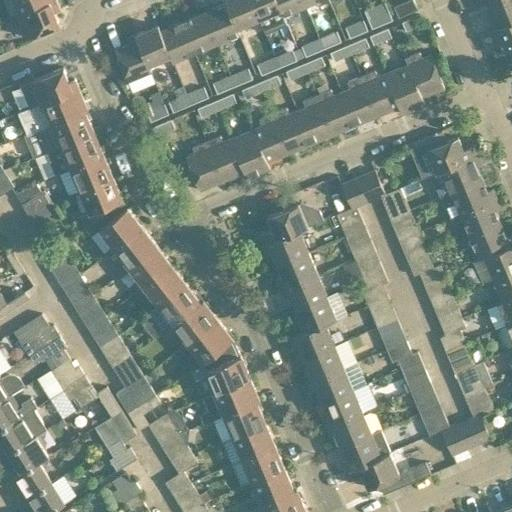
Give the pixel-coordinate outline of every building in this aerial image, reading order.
[(15,0),(20,12),(48,0),(15,0)] [(48,0),(20,12),(17,13),(27,36),(60,22),(54,9),(60,7),(57,0),(48,0)] [(225,0),(226,2),(205,11),(218,42),(240,33),(238,27),(226,0),(225,0)] [(251,0),(226,0),(238,27),(259,18),(251,0)] [(252,0),(259,18),(265,32),(287,23),(281,9),(282,9),(278,0),(252,0)] [(304,0),(278,0),(282,9),(284,14),(306,5),(304,0)] [(385,0),(375,5),(383,23),(393,19),(385,0)] [(405,0),(394,5),(399,16),(418,8),(414,0),(405,0)] [(495,27),(495,28),(511,20),(511,0),(498,0),(491,3),(500,25),(495,27)] [(375,5),(365,9),(372,27),(383,23),(375,5)] [(205,11),(182,20),(195,51),(218,42),(205,11)] [(403,21),(406,30),(424,22),(420,14),(403,21)] [(364,18),(346,26),(350,36),(368,29),(364,18)] [(159,24),(158,24),(173,60),(195,51),(182,20),(161,29),(159,24)] [(511,20),(495,28),(504,50),(511,46),(511,20)] [(158,24),(136,33),(151,70),(152,70),(149,64),(171,55),(173,61),(173,60),(158,24)] [(388,27),(370,35),(374,44),(392,37),(388,27)] [(337,30),(320,37),(324,47),(340,41),(341,40),(337,30)] [(151,70),(136,33),(127,37),(129,42),(116,48),(129,79),(151,70)] [(366,36),(348,44),(352,53),(370,46),(366,36)] [(320,37),(301,44),(306,55),(324,47),(320,37)] [(348,44),(330,51),(335,61),(352,53),(348,44)] [(293,48),(275,56),(279,66),(297,59),(293,48)] [(420,50),(406,56),(425,102),(426,102),(423,96),(445,87),(431,53),(422,57),(420,50)] [(322,55),(304,62),(308,72),(326,64),(322,55)] [(275,56),(257,63),(262,73),(279,66),(275,56)] [(408,63),(386,72),(400,105),(403,112),(425,102),(406,56),(405,57),(408,63)] [(304,62),(286,69),(290,78),(290,79),(308,72),(304,62)] [(31,80),(20,84),(30,107),(40,103),(79,86),(75,76),(69,79),(64,66),(31,80)] [(248,67),(231,74),(235,85),(253,77),(248,67)] [(375,69),(361,75),(378,115),(400,105),(386,72),(378,75),(375,69)] [(277,73),(260,81),(264,90),(278,84),(281,83),(277,73)] [(231,74),(213,81),(218,92),(235,85),(231,74)] [(350,87),(342,91),(356,124),(378,115),(361,75),(347,81),(350,87)] [(260,81),(242,88),(246,98),(264,90),(260,81)] [(204,85),(186,93),(191,103),(209,96),(204,85)] [(28,134),(37,130),(88,108),(79,86),(40,103),(30,107),(36,119),(26,124),(25,126),(28,134)] [(331,87),(317,93),(334,133),(356,124),(342,91),(334,94),(331,87)] [(233,92),(215,99),(220,109),(237,101),(233,92)] [(186,93),(169,100),(173,110),(191,103),(186,93)] [(306,106),(298,109),(312,142),(334,133),(317,93),(303,99),(306,106)] [(215,99),(198,107),(202,116),(220,109),(215,99)] [(147,110),(151,120),(169,113),(164,102),(147,110)] [(287,106),(273,112),(290,152),(312,142),(298,109),(290,113),(287,106)] [(47,152),(62,145),(95,132),(86,110),(89,109),(88,108),(37,130),(47,152)] [(262,124),(253,128),(270,167),(271,167),(268,161),(290,152),(273,112),(259,118),(262,124)] [(154,125),(157,134),(175,127),(171,118),(154,125)] [(253,128),(231,137),(248,177),(270,167),(253,128)] [(427,149),(436,171),(478,153),(474,144),(463,148),(458,136),(447,140),(443,130),(413,142),(415,145),(427,149)] [(104,154),(95,132),(62,145),(47,152),(56,174),(71,167),(104,154)] [(220,134),(207,140),(223,180),(245,170),(248,177),(231,137),(223,140),(220,134)] [(223,180),(207,140),(193,146),(195,152),(187,156),(201,189),(223,180)] [(436,171),(431,173),(440,195),(451,190),(482,177),(477,165),(482,163),(478,153),(442,168),(436,171)] [(71,167),(80,190),(113,176),(104,154),(71,167)] [(0,163),(0,190),(2,193),(14,185),(0,163)] [(372,199),(381,195),(386,192),(376,169),(362,174),(372,199)] [(113,176),(80,190),(89,211),(81,214),(86,226),(125,202),(113,176)] [(356,177),(343,183),(352,207),(357,205),(366,201),(356,177)] [(451,216),(460,213),(497,197),(493,188),(487,190),(482,177),(451,190),(456,203),(447,207),(451,216)] [(26,187),(16,192),(22,203),(42,190),(37,182),(26,187)] [(386,192),(381,195),(385,204),(405,195),(401,186),(386,192)] [(42,190),(22,203),(30,216),(53,202),(44,189),(42,190)] [(460,213),(469,235),(501,222),(496,209),(501,207),(497,197),(460,213)] [(30,216),(38,229),(61,215),(53,202),(30,216)] [(259,234),(263,244),(300,229),(324,219),(321,211),(316,209),(310,212),(307,205),(300,202),(267,216),(273,229),(259,234)] [(353,207),(337,213),(341,223),(361,214),(357,205),(353,207)] [(100,228),(114,247),(143,226),(128,206),(100,228)] [(415,220),(395,229),(399,238),(419,230),(415,220)] [(469,235),(479,257),(511,243),(511,233),(511,232),(506,234),(501,222),(469,235)] [(121,273),(129,266),(157,245),(143,226),(114,247),(106,254),(121,273)] [(272,252),(278,264),(309,251),(300,229),(263,244),(267,254),(272,252)] [(419,230),(399,238),(403,248),(423,240),(419,230)] [(372,241),(352,249),(356,258),(376,250),(372,241)] [(483,281),(494,277),(511,269),(511,243),(479,257),(479,258),(474,260),(483,281)] [(129,266),(144,285),(172,264),(157,245),(129,266)] [(25,271),(12,250),(6,253),(19,275),(25,271)] [(278,279),(282,288),(318,273),(309,251),(278,264),(283,277),(278,279)] [(68,253),(57,259),(49,264),(55,273),(73,261),(68,253)] [(381,263),(361,271),(365,280),(385,272),(381,263)] [(420,272),(423,280),(443,272),(440,263),(434,266),(420,272)] [(144,285),(158,304),(187,283),(172,264),(144,285)] [(511,269),(494,277),(503,299),(511,295),(511,269)] [(385,272),(365,280),(369,289),(383,283),(389,280),(385,272)] [(423,280),(428,290),(447,281),(443,272),(423,280)] [(291,296),(296,308),(327,295),(318,273),(282,288),(286,298),(291,296)] [(62,285),(75,305),(93,294),(81,274),(62,285)] [(158,304),(153,308),(161,318),(160,324),(164,330),(173,323),(204,299),(201,301),(187,283),(158,304)] [(0,315),(30,297),(26,290),(7,302),(1,292),(0,292),(0,315)] [(75,305),(80,314),(98,302),(93,294),(75,305)] [(289,337),(326,322),(337,318),(327,295),(296,308),(301,321),(296,323),(300,332),(289,337)] [(498,301),(507,323),(511,321),(511,295),(503,299),(498,301)] [(173,323),(187,342),(218,318),(204,299),(173,323)] [(438,316),(442,324),(462,316),(458,307),(438,316)] [(394,309),(374,317),(378,327),(398,318),(394,309)] [(42,312),(18,328),(33,352),(42,346),(60,334),(54,323),(51,325),(42,312)] [(119,335),(106,314),(88,325),(101,346),(119,335)] [(442,324),(446,334),(441,336),(446,349),(466,341),(460,328),(466,326),(462,316),(442,324)] [(187,342),(202,362),(233,338),(218,318),(187,342)] [(398,318),(378,327),(382,336),(402,328),(398,318)] [(299,345),(304,357),(335,344),(326,322),(289,337),(293,347),(299,345)] [(60,334),(42,346),(49,357),(51,356),(57,365),(70,357),(64,347),(67,345),(60,334)] [(101,346),(113,366),(132,355),(119,335),(101,346)] [(205,369),(215,392),(251,377),(241,354),(233,338),(202,362),(205,369)] [(336,344),(304,357),(309,370),(304,372),(308,381),(345,366),(357,361),(348,339),(336,344)] [(0,371),(10,365),(0,349),(0,371)] [(413,353),(398,358),(399,359),(402,368),(422,360),(418,350),(413,353)] [(475,363),(471,354),(451,362),(455,371),(475,363)] [(76,366),(70,357),(57,365),(63,375),(60,376),(67,387),(86,375),(79,364),(76,366)] [(475,363),(455,371),(464,393),(484,385),(492,381),(483,359),(475,363)] [(422,360),(402,368),(406,378),(426,370),(422,360)] [(345,366),(308,381),(312,391),(317,389),(322,401),(354,388),(366,383),(357,361),(345,366)] [(139,367),(121,378),(126,386),(144,375),(139,367)] [(0,400),(11,394),(24,386),(19,378),(16,376),(12,375),(7,375),(4,377),(2,378),(0,375),(0,400)] [(67,387),(64,389),(71,400),(74,397),(76,396),(82,406),(95,397),(93,394),(89,388),(93,386),(86,375),(67,387)] [(203,412),(201,416),(204,422),(224,414),(260,399),(251,377),(215,392),(204,397),(209,409),(203,412)] [(407,381),(403,382),(407,393),(412,391),(407,381)] [(432,383),(412,391),(416,400),(436,392),(432,383)] [(116,392),(128,411),(156,393),(150,385),(132,396),(126,386),(116,392)] [(464,393),(473,416),(481,413),(494,407),(484,385),(464,393)] [(97,392),(112,416),(122,409),(107,386),(97,392)] [(322,416),(326,426),(363,411),(354,388),(322,401),(327,414),(322,416)] [(11,394),(0,400),(0,428),(34,408),(37,405),(31,395),(21,402),(23,404),(20,406),(12,393),(11,394)] [(156,393),(138,405),(143,413),(161,402),(156,393)] [(224,414),(233,436),(266,422),(257,401),(260,400),(260,399),(224,414)] [(34,408),(0,428),(0,438),(8,452),(37,434),(47,428),(34,408)] [(112,416),(95,426),(98,430),(102,428),(109,439),(105,442),(108,446),(121,438),(124,436),(126,439),(137,433),(122,409),(112,416)] [(336,433),(341,446),(372,433),(363,411),(326,426),(330,435),(336,433)] [(167,412),(149,423),(154,432),(162,444),(180,432),(173,420),(167,412)] [(473,416),(467,418),(477,442),(491,437),(491,436),(481,413),(473,416)] [(446,416),(426,424),(430,434),(442,429),(450,425),(446,416)] [(233,436),(242,458),(275,444),(266,422),(233,436)] [(442,429),(452,453),(453,453),(466,447),(456,423),(450,425),(442,429)] [(180,432),(162,444),(169,455),(175,464),(193,453),(187,444),(189,429),(180,432)] [(372,433),(341,446),(346,458),(341,460),(345,470),(381,455),(390,451),(391,451),(382,429),(372,433)] [(11,478),(49,455),(37,434),(8,452),(21,472),(11,478)] [(108,446),(113,456),(110,458),(117,470),(119,469),(122,467),(137,457),(130,446),(127,448),(123,442),(121,438),(108,446)] [(276,444),(242,458),(252,480),(285,467),(276,444)] [(390,451),(345,470),(349,479),(363,473),(368,486),(379,482),(383,492),(431,473),(426,461),(398,472),(390,451)] [(190,480),(183,469),(198,461),(193,453),(175,464),(179,472),(166,480),(173,492),(190,480)] [(11,478),(24,499),(52,481),(40,461),(50,455),(49,455),(11,478)] [(252,480),(261,503),(294,489),(285,467),(252,480)] [(118,488),(108,493),(117,507),(126,501),(125,500),(138,492),(139,492),(142,490),(135,479),(132,481),(125,471),(112,479),(118,488)] [(190,480),(173,492),(185,511),(204,501),(211,496),(207,489),(199,493),(190,480)] [(52,481),(24,499),(32,511),(48,511),(65,502),(52,481)] [(300,511),(306,510),(297,488),(294,489),(261,503),(264,511),(300,511)] [(126,501),(132,510),(145,502),(139,492),(138,492),(125,500),(126,501)] [(185,511),(206,511),(209,510),(204,501),(185,511)]
